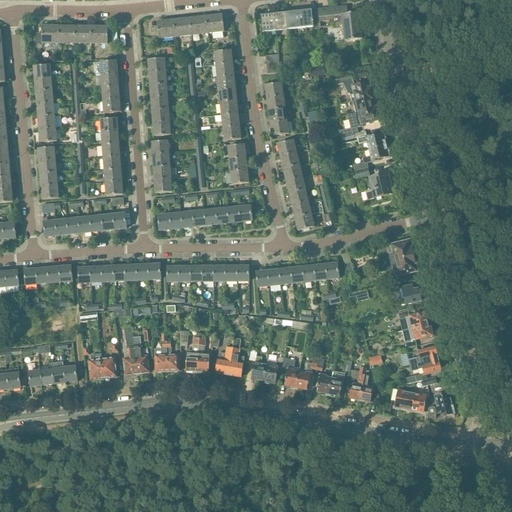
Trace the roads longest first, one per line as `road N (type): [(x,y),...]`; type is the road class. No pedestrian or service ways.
road 1 (secondary): [(497,445),(426,444),(194,401),(0,423)]
road 2 (residential): [(284,248),(256,124),(241,0)]
road 3 (residential): [(34,258),(11,14)]
road 4 (residential): [(144,249),(125,9)]
road 5 (residential): [(497,445),(481,418),(432,217)]
road 6 (residential): [(432,217),(383,0)]
road 7 (residential): [(284,248),(432,217)]
road 8 (residential): [(144,249),(284,248)]
road 9 (track): [(511,19),(407,78)]
